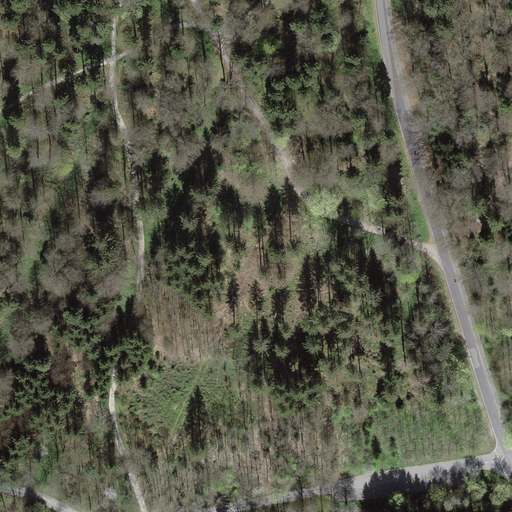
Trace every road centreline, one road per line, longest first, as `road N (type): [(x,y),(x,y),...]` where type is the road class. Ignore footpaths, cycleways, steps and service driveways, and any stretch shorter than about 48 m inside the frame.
road 1 (unclassified): [(511,462),(403,119),(379,0)]
road 2 (track): [(111,55),(136,192),(140,277),(114,376),(112,418),(143,511)]
road 3 (track): [(217,43),(300,192),(330,214),(444,257),(511,157)]
road 4 (track): [(211,511),(511,459)]
road 5 (track): [(111,55),(0,112)]
